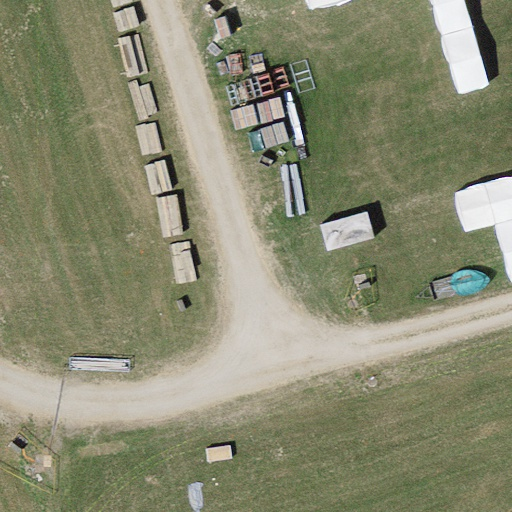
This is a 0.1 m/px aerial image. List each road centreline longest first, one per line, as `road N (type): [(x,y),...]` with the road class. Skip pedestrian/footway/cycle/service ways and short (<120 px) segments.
road 1 (track): [(511,309),(139,402),(64,403),(0,381)]
road 2 (track): [(279,371),(157,0)]
